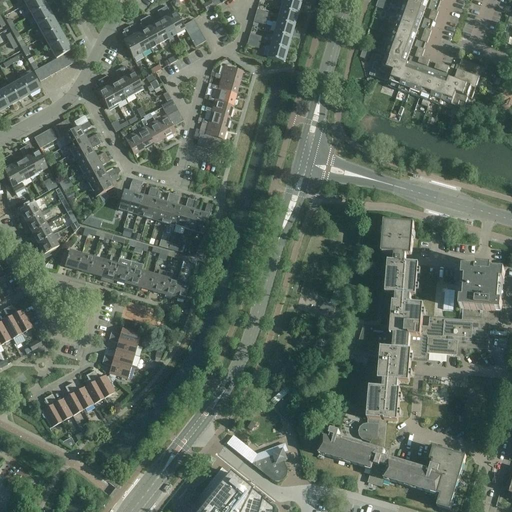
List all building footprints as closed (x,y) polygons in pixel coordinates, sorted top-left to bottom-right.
[(35,0),(26,5),(32,16),(47,8),(42,0),(35,0)] [(301,3),(289,0),(284,0),(281,11),(297,15),(301,3)] [(402,0),(379,64),(374,63),(372,70),(371,70),(369,76),(390,83),(388,87),(423,100),(421,106),(428,108),(430,102),(451,110),(452,106),(463,110),(468,99),(472,100),(481,74),(484,74),(485,69),(462,61),(460,66),(456,67),(454,74),(457,75),(452,87),(441,83),(442,80),(435,78),(434,80),(420,75),(422,73),(414,70),(413,73),(402,69),(406,58),(409,59),(411,52),(409,51),(413,38),(416,38),(419,31),(416,30),(421,17),(423,18),(426,11),(423,10),(426,0),(402,0)] [(387,0),(386,0),(379,0),(377,8),(383,10),(387,0)] [(166,7),(162,9),(176,35),(186,30),(183,27),(176,13),(171,15),(166,7)] [(32,16),(38,27),(53,19),(47,8),(32,16)] [(162,20),(158,22),(168,40),(176,35),(162,9),(157,11),(162,20)] [(257,11),(255,16),(268,20),(270,14),(257,11)] [(297,15),(281,11),(278,23),(294,27),(297,15)] [(149,16),(145,19),(159,45),(168,40),(158,22),(154,25),(149,16)] [(266,26),(268,20),(255,16),(254,22),(266,26)] [(10,28),(14,26),(10,19),(6,21),(10,28)] [(38,27),(44,38),(59,29),(53,19),(38,27)] [(145,29),(141,32),(151,50),(159,45),(145,19),(140,21),(145,29)] [(183,27),(186,30),(187,32),(197,26),(194,21),(183,27)] [(294,27),(278,23),(275,35),(291,39),(294,27)] [(14,26),(10,28),(14,36),(18,33),(14,26)] [(132,26),(127,28),(142,54),(151,50),(141,32),(137,34),(132,26)] [(190,38),(200,32),(197,26),(187,32),(186,32),(190,38)] [(133,59),(142,54),(127,28),(123,30),(128,39),(123,41),(133,59)] [(44,38),(50,48),(65,40),(59,29),(44,38)] [(192,43),(203,37),(200,32),(190,38),(192,43)] [(10,43),(14,41),(10,34),(6,36),(10,43)] [(250,35),(249,40),(262,44),(263,38),(250,35)] [(291,39),(275,35),(271,46),(287,51),(291,39)] [(203,37),(192,43),(195,48),(206,42),(203,37)] [(61,57),(66,54),(71,51),(65,40),(50,48),(56,60),(61,57)] [(260,50),(262,44),(249,40),(247,46),(260,50)] [(14,41),(10,43),(14,50),(18,48),(14,41)] [(22,50),(26,48),(22,41),(18,43),(22,50)] [(284,63),(287,51),(271,46),(268,59),(284,63)] [(453,47),(451,52),(459,55),(461,50),(453,47)] [(26,48),(22,50),(26,57),(30,55),(26,48)] [(66,54),(72,65),(77,62),(71,51),(66,54)] [(72,65),(66,54),(61,57),(66,68),(72,65)] [(10,61),(12,65),(19,61),(17,57),(10,61)] [(66,68),(61,57),(56,60),(55,60),(61,70),(66,68)] [(35,72),(38,70),(32,58),(27,60),(34,72),(35,72)] [(50,63),(56,73),(61,70),(55,60),(50,63)] [(12,65),(10,61),(3,65),(5,69),(12,65)] [(45,66),(51,76),(56,73),(50,63),(45,66)] [(40,69),(46,79),(51,76),(45,66),(40,69)] [(124,67),(120,70),(134,95),(143,90),(134,73),(129,75),(124,67)] [(216,75),(215,77),(241,84),(244,73),(225,67),(222,76),(216,75)] [(40,69),(38,70),(35,72),(40,82),(46,79),(40,69)] [(120,81),(116,83),(126,100),(134,95),(120,70),(115,72),(120,81)] [(32,74),(21,81),(29,95),(41,89),(32,74)] [(107,77),(103,79),(117,105),(126,100),(116,83),(112,85),(107,77)] [(213,86),(212,88),(237,96),(241,84),(215,77),(215,79),(221,80),(219,88),(213,86)] [(108,110),(117,105),(103,79),(98,82),(103,90),(99,92),(108,110)] [(21,81),(10,87),(19,101),(29,95),(21,81)] [(156,81),(150,85),(151,86),(154,91),(159,88),(156,81)] [(0,93),(8,108),(19,101),(10,87),(0,92),(0,93)] [(209,97),(209,99),(234,106),(237,96),(212,88),(212,90),(218,91),(215,99),(209,97)] [(163,96),(167,103),(172,100),(168,93),(163,96)] [(206,109),(206,111),(231,118),(234,106),(209,99),(209,101),(214,103),(212,110),(206,109)] [(164,112),(175,106),(172,100),(161,107),(164,112)] [(166,116),(167,117),(178,111),(175,106),(164,112),(166,116)] [(141,108),(136,111),(141,119),(145,116),(141,108)] [(170,122),(180,116),(178,111),(167,117),(170,122)] [(203,120),(202,122),(227,130),(231,118),(206,111),(205,112),(211,114),(209,122),(203,120)] [(166,116),(158,120),(155,115),(153,116),(165,139),(176,133),(173,128),(170,122),(167,117),(166,116)] [(154,122),(147,126),(144,121),(142,122),(155,145),(165,139),(153,116),(152,117),(154,122)] [(180,116),(170,122),(173,128),(183,122),(180,116)] [(60,124),(66,135),(72,132),(66,121),(60,124)] [(120,131),(129,126),(127,122),(118,127),(120,131)] [(144,128),(137,132),(134,127),(132,128),(144,151),(155,145),(142,122),(141,123),(144,128)] [(197,146),(203,148),(207,136),(212,138),(218,139),(224,141),(227,130),(202,122),(202,124),(208,125),(206,132),(200,131),(199,135),(200,135),(197,146)] [(88,123),(72,132),(66,135),(62,138),(67,146),(85,136),(83,133),(91,128),(88,123)] [(66,135),(60,124),(55,127),(61,138),(62,138),(66,135)] [(61,138),(55,127),(50,130),(56,141),(61,138)] [(124,140),(125,140),(134,157),(144,151),(132,128),(131,128),(134,134),(127,137),(124,132),(121,134),(124,140)] [(56,141),(50,130),(45,133),(51,144),(56,141)] [(51,144),(45,133),(39,136),(45,147),(51,144)] [(45,147),(39,136),(34,139),(40,150),(45,147)] [(87,140),(85,136),(67,146),(71,155),(98,140),(95,136),(87,140)] [(209,149),(212,138),(207,136),(203,148),(209,149)] [(215,151),(218,139),(212,138),(209,149),(215,151)] [(220,153),(224,141),(218,139),(215,151),(220,153)] [(94,153),(92,150),(100,145),(98,140),(71,155),(76,163),(94,153)] [(29,146),(24,148),(39,174),(48,169),(38,151),(33,154),(29,146)] [(24,159),(20,161),(30,179),(39,174),(24,148),(19,151),(24,159)] [(96,158),(94,153),(76,163),(81,172),(107,157),(105,153),(96,158)] [(30,179),(20,161),(16,164),(11,156),(7,158),(22,184),(30,179)] [(86,180),(103,170),(102,167),(110,162),(107,157),(81,172),(86,180)] [(3,171),(13,189),(16,194),(24,189),(22,184),(7,158),(3,160),(7,169),(3,171)] [(103,170),(86,180),(91,189),(117,174),(115,170),(113,171),(113,169),(105,173),(103,170)] [(114,189),(111,184),(119,180),(117,174),(91,189),(96,198),(114,189)] [(57,187),(52,178),(43,183),(48,192),(57,187)] [(65,187),(70,184),(67,178),(62,181),(65,187)] [(118,211),(128,213),(136,185),(131,183),(129,193),(124,191),(118,211)] [(143,197),(139,195),(141,186),(136,185),(128,213),(138,216),(143,197)] [(61,203),(65,200),(59,189),(53,192),(56,197),(57,196),(61,203)] [(147,198),(143,197),(138,216),(147,219),(155,190),(150,189),(147,198)] [(162,202),(157,201),(160,192),(155,190),(147,219),(156,221),(162,202)] [(65,196),(68,201),(76,197),(73,191),(65,196)] [(166,203),(162,202),(156,221),(166,224),(174,196),(169,194),(166,203)] [(181,208),(176,206),(179,197),(174,196),(166,224),(175,227),(181,208)] [(185,209),(181,208),(175,227),(185,230),(193,201),(188,199),(185,209)] [(19,211),(25,222),(40,214),(37,209),(43,206),(40,200),(19,211)] [(67,213),(71,211),(65,200),(61,203),(67,213)] [(200,213),(195,212),(198,202),(193,201),(185,230),(194,232),(200,213)] [(204,214),(200,213),(194,232),(204,235),(209,216),(212,207),(207,205),(204,214)] [(40,214),(25,222),(31,233),(46,225),(43,220),(51,216),(48,210),(41,215),(40,214)] [(71,211),(67,213),(73,224),(77,222),(71,211)] [(37,243),(52,235),(50,231),(55,228),(51,222),(46,225),(31,233),(37,243)] [(77,222),(73,224),(73,225),(70,226),(74,234),(80,227),(77,222)] [(370,388),(368,420),(367,424),(364,425),(360,428),(359,432),(359,437),(362,440),(378,446),(378,448),(378,450),(339,438),(340,433),(331,430),(330,436),(331,436),(330,439),(324,437),(319,455),(372,471),(369,483),(368,483),(382,487),(384,480),(440,497),(437,507),(451,511),(467,458),(434,448),(430,461),(433,462),(432,466),(430,471),(389,459),(391,451),(383,448),(385,422),(398,423),(401,391),(396,390),(396,382),(409,383),(411,359),(419,359),(420,357),(427,358),(427,354),(457,357),(458,348),(488,350),(490,322),(498,323),(499,313),(502,314),(503,304),(502,304),(504,282),(505,273),(492,271),(492,268),(477,267),(477,270),(464,269),(463,279),(462,300),(461,300),(460,310),(465,311),(464,323),(445,321),(445,320),(430,319),(429,330),(422,329),(424,306),(411,305),(411,297),(416,297),(419,265),(406,264),(407,256),(412,257),(415,225),(385,222),(382,254),(394,255),(393,263),(389,263),(386,295),(399,296),(398,304),(393,303),(391,329),(365,327),(358,351),(381,358),(379,381),(384,381),(383,389),(370,388)] [(133,231),(126,229),(124,238),(130,239),(133,231)] [(99,240),(101,233),(89,230),(88,235),(99,238),(98,240),(99,240)] [(112,241),(113,237),(101,233),(99,240),(103,241),(102,243),(108,244),(109,240),(112,241)] [(52,235),(37,243),(44,255),(58,247),(55,242),(60,239),(57,234),(52,236),(52,235)] [(159,247),(168,250),(170,243),(160,241),(160,242),(159,247)] [(137,243),(135,248),(142,250),(142,252),(147,253),(148,247),(137,243)] [(161,250),(159,255),(171,259),(173,254),(161,250)] [(64,268),(78,271),(77,270),(82,255),(69,251),(64,268)] [(173,254),(171,259),(183,262),(184,257),(173,254)] [(78,271),(90,275),(90,274),(89,274),(94,258),(82,255),(77,270),(78,271)] [(102,278),(114,282),(114,281),(113,281),(118,265),(111,263),(113,257),(107,256),(106,262),(101,277),(102,278)] [(184,257),(183,262),(195,265),(197,261),(184,257)] [(90,275),(102,278),(101,277),(106,262),(94,258),(89,274),(90,274),(90,275)] [(114,282),(126,285),(126,284),(125,284),(131,263),(119,260),(118,265),(113,281),(114,281),(114,282)] [(126,285),(137,288),(141,272),(143,266),(131,262),(131,263),(125,284),(126,284),(126,285)] [(137,288),(149,292),(149,291),(153,275),(141,272),(137,288)] [(161,295),(173,299),(173,298),(177,282),(171,280),(173,275),(167,273),(166,279),(161,295)] [(149,292),(161,295),(166,279),(153,275),(149,291),(149,292)] [(185,302),(189,286),(182,284),(184,278),(179,277),(177,282),(173,298),(173,299),(185,302)] [(333,314),(335,306),(329,304),(330,302),(323,299),(320,309),(333,314)] [(11,306),(7,309),(22,335),(33,329),(23,311),(16,315),(11,306)] [(171,306),(163,314),(171,322),(179,313),(171,306)] [(1,323),(11,341),(22,335),(7,309),(3,311),(8,319),(1,323)] [(0,344),(1,346),(11,341),(1,323),(0,323),(0,344)] [(111,333),(110,337),(138,345),(141,333),(122,328),(120,335),(111,333)] [(118,344),(115,351),(134,357),(138,345),(110,337),(109,342),(118,344)] [(315,350),(306,347),(304,355),(313,358),(315,350)] [(115,351),(114,358),(105,356),(103,360),(131,368),(134,357),(115,351)] [(128,380),(131,368),(103,360),(102,365),(111,367),(109,375),(128,380)] [(106,376),(99,380),(94,372),(90,374),(104,400),(115,394),(106,376)] [(91,385),(84,388),(94,405),(104,400),(90,374),(86,377),(91,385)] [(84,388),(78,392),(73,384),(69,386),(84,411),(94,405),(84,388)] [(63,400),(73,417),(84,411),(69,386),(65,388),(70,396),(63,400)] [(73,417),(63,400),(57,403),(52,395),(48,398),(62,423),(73,417)] [(44,400),(48,408),(42,412),(51,429),(62,423),(48,398),(44,400)] [(251,422),(247,429),(251,431),(255,425),(251,422)] [(272,476),(278,481),(284,474),(279,462),(284,460),(281,454),(286,452),(283,444),(255,456),(232,437),(225,445),(261,474),(264,470),(272,476)] [(75,446),(71,439),(62,443),(63,445),(71,450),(75,446)] [(275,511),(276,509),(230,472),(198,511),(275,511)] [(22,503),(18,500),(12,508),(16,510),(22,503)]
